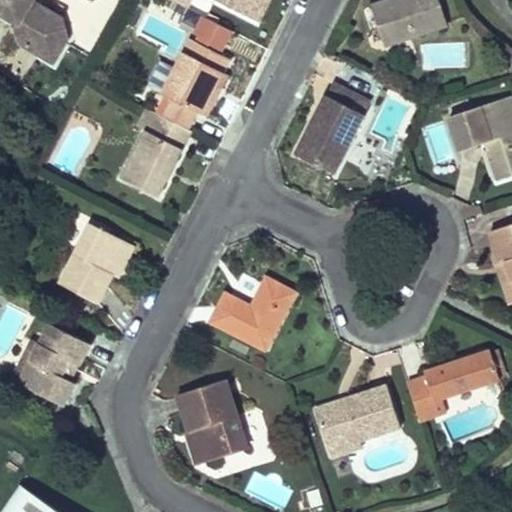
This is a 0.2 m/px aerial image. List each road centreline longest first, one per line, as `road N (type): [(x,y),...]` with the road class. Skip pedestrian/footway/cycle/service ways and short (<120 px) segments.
road 1 (residential): [(212,511),(148,474),(128,413),(140,369),(234,182)]
road 2 (residential): [(333,234),(355,314),(387,326),(414,313),(450,236),(437,202),(407,192)]
road 3 (residential): [(234,182),(321,0)]
